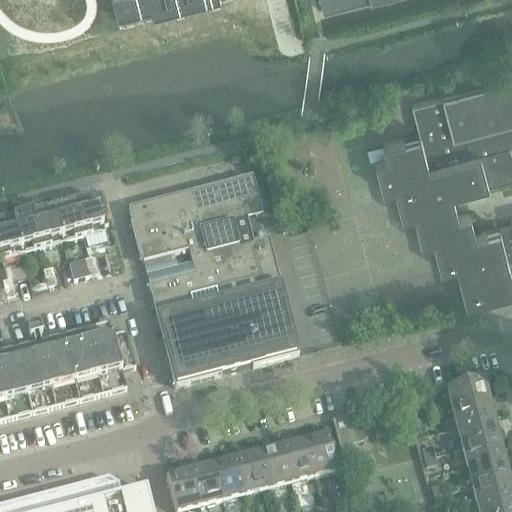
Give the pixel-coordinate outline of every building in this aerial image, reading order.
[(113,0),(118,18),(189,0),(113,0)] [(319,0),(323,14),(370,2),(370,3),(383,0),(319,0)] [(442,98),(411,106),(419,136),(383,146),(367,150),(370,163),(374,162),(382,192),(394,189),(402,218),(413,215),(421,244),(432,241),(440,270),(460,265),(463,273),(457,274),(465,305),(511,292),(511,77),(441,96),(442,98)] [(252,181),(128,213),(142,267),(188,255),(194,278),(148,290),(157,325),(174,391),(298,359),(281,294),(268,243),(253,246),(246,220),(261,216),(252,181)] [(73,205),(83,242),(104,236),(103,231),(108,229),(103,211),(98,212),(95,199),(73,205)] [(73,205),(53,210),(63,247),(83,242),(73,205)] [(53,210),(33,216),(42,253),(63,247),(53,210)] [(33,216),(12,221),(21,258),(42,253),(33,216)] [(12,221),(0,224),(0,259),(1,263),(21,258),(12,221)] [(92,261),(84,263),(86,272),(95,270),(92,261)] [(95,270),(86,272),(89,281),(97,278),(95,270)] [(43,274),(45,283),(54,281),(52,272),(43,274)] [(56,289),(54,281),(45,283),(48,291),(56,289)] [(11,283),(2,285),(4,293),(13,291),(11,283)] [(13,291),(4,293),(7,302),(15,300),(13,291)] [(34,346),(0,354),(0,425),(126,393),(122,376),(135,372),(126,336),(112,340),(109,326),(41,344),(39,337),(42,336),(40,330),(38,327),(36,325),(32,325),(30,327),(28,330),(28,333),(30,339),(32,339),(34,346)] [(484,384),(446,393),(451,414),(489,404),(484,384)] [(489,404),(451,414),(456,433),(494,423),(489,404)] [(421,412),(410,415),(413,424),(424,421),(421,412)] [(359,417),(332,424),(339,452),(366,445),(359,417)] [(424,421),(413,424),(415,433),(426,430),(424,421)] [(494,423),(456,433),(462,452),(499,442),(494,423)] [(303,444),(313,482),(337,476),(327,438),(303,444)] [(499,442),(462,452),(467,471),(504,462),(499,442)] [(303,444),(281,450),(291,488),(313,482),(303,444)] [(281,450),(258,456),(268,494),(291,488),(281,450)] [(431,451),(421,453),(423,462),(434,459),(431,451)] [(258,456),(235,462),(245,500),(268,494),(258,456)] [(434,459),(423,462),(425,471),(436,468),(434,459)] [(235,462),(212,468),(222,506),(245,500),(235,462)] [(504,462),(467,471),(472,491),(509,481),(504,462)] [(212,468),(190,474),(199,511),(222,506),(212,468)] [(190,474),(166,480),(174,511),(198,511),(199,511),(190,474)] [(511,490),(509,481),(472,491),(477,510),(511,500),(511,490)] [(0,511),(149,511),(145,494),(121,501),(117,488),(108,482),(0,510),(0,511)] [(441,489),(431,492),(433,501),(444,498),(441,489)] [(444,498),(433,501),(435,510),(446,507),(444,498)] [(511,511),(511,500),(477,510),(477,511),(511,511)]
